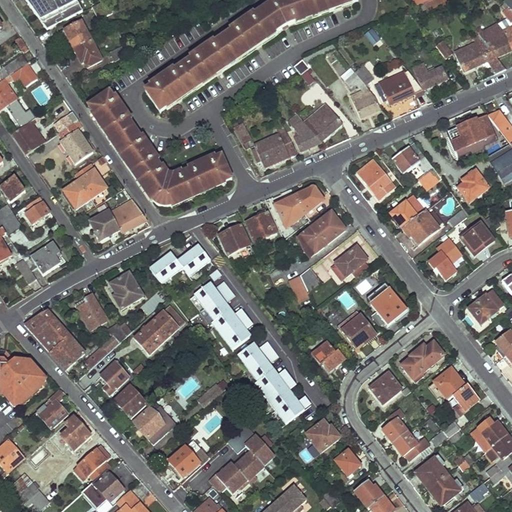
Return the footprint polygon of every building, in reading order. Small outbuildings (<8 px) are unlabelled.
[(92,7),(98,19),(112,13),(106,0),(92,7)] [(272,0),(273,3),(145,92),(160,112),(281,29),(285,27),(290,26),(358,1),(357,0),(272,0)] [(432,0),(428,2),(426,3),(429,9),(443,3),(445,6),(455,2),(453,0),(432,0)] [(511,4),(510,0),(505,0),(502,1),(506,6),(509,11),(511,10),(511,4)] [(63,28),(74,49),(91,40),(81,20),(63,28)] [(364,35),(373,45),(381,39),(372,28),(364,35)] [(484,41),(497,58),(511,51),(504,33),(484,41)] [(455,54),(463,73),(487,62),(496,75),(506,70),(497,58),(484,41),(480,43),(478,38),(474,39),(477,44),(455,54)] [(16,43),(20,49),(22,48),(24,53),(29,49),(22,39),(16,43)] [(74,49),(81,63),(84,61),(87,67),(101,60),(91,40),(74,49)] [(437,46),(446,59),(453,54),(443,41),(437,46)] [(127,44),(109,53),(114,62),(132,53),(127,44)] [(334,45),(304,58),(307,61),(336,48),(334,45)] [(0,82),(28,64),(22,56),(0,71),(0,82)] [(295,68),(302,76),(309,69),(302,61),(295,68)] [(0,82),(0,112),(17,101),(7,84),(13,80),(14,82),(34,68),(30,62),(28,64),(0,82)] [(414,69),(423,91),(447,80),(442,67),(435,70),(434,68),(431,69),(432,72),(428,73),(425,64),(414,69)] [(356,73),(365,85),(374,78),(363,65),(361,66),(362,67),(355,72),(356,73)] [(408,71),(393,78),(403,101),(415,95),(414,93),(422,90),(408,71)] [(301,79),(309,87),(316,81),(308,72),(301,79)] [(352,98),(360,118),(380,110),(376,98),(365,85),(356,73),(351,77),(365,93),(352,98)] [(375,86),(380,97),(382,97),(384,102),(387,101),(389,107),(403,101),(393,78),(375,86)] [(88,105),(156,203),(157,204),(159,205),(161,206),(162,207),(164,207),(165,207),(167,208),(169,208),(171,207),(174,206),(232,179),(222,156),(173,178),(167,177),(110,92),(88,105)] [(59,119),(71,110),(66,101),(53,110),(59,119)] [(343,125),(326,105),(305,123),(313,134),(315,132),(323,141),(343,125)] [(511,149),(511,128),(500,112),(489,118),(502,135),(511,149)] [(291,117),(295,122),(300,118),(296,113),(291,117)] [(301,138),(295,140),(300,152),(321,143),(313,134),(305,123),(300,118),(295,122),(291,126),(301,138)] [(487,119),(449,135),(457,154),(495,139),(487,119)] [(64,140),(60,143),(75,165),(93,153),(78,131),(83,127),(78,120),(59,133),(64,140)] [(12,134),(27,155),(38,148),(45,143),(31,122),(12,134)] [(251,140),(243,125),(234,129),(239,138),(243,145),(251,140)] [(255,146),(256,149),(253,151),(258,162),(261,161),(264,168),(289,157),(285,146),(292,143),(282,125),(278,127),(282,134),(255,146)] [(497,138),(503,151),(504,153),(511,149),(502,135),(497,138)] [(415,144),(393,161),(404,176),(417,166),(425,176),(433,169),(415,144)] [(493,168),(507,186),(511,182),(511,149),(504,153),(506,158),(493,168)] [(97,161),(102,169),(108,166),(103,157),(97,161)] [(358,175),(380,200),(392,190),(370,164),(358,175)] [(75,176),(79,181),(91,199),(107,189),(91,165),(75,176)] [(425,176),(419,181),(424,188),(439,176),(433,169),(425,176)] [(459,187),(469,205),(494,190),(490,182),(485,184),(480,175),(459,187)] [(439,176),(424,188),(428,192),(442,180),(439,176)] [(1,188),(11,202),(22,195),(19,191),(22,188),(15,178),(1,188)] [(79,181),(64,192),(75,209),(91,199),(79,181)] [(295,199),(306,215),(323,202),(316,192),(311,191),(295,199)] [(24,209),(25,211),(27,210),(30,214),(25,217),(32,227),(51,213),(40,197),(24,209)] [(295,199),(277,208),(287,230),(306,215),(295,199)] [(111,214),(120,231),(122,234),(148,222),(134,201),(111,214)] [(7,206),(0,210),(0,222),(12,213),(7,206)] [(394,220),(404,233),(418,221),(406,207),(401,211),(402,213),(394,220)] [(111,212),(91,223),(100,241),(120,231),(111,214),(111,212)] [(460,212),(447,224),(453,230),(466,219),(460,212)] [(0,222),(0,224),(3,229),(5,232),(7,235),(21,226),(12,213),(0,222)] [(315,227),(302,237),(316,255),(346,232),(332,214),(329,216),(331,219),(318,228),(315,227)] [(247,225),(256,245),(277,235),(268,215),(247,225)] [(418,221),(404,233),(411,241),(413,240),(420,249),(440,232),(425,215),(423,217),(418,221)] [(480,226),(461,241),(473,255),(491,239),(480,226)] [(220,238),(229,257),(247,249),(248,251),(252,249),(242,228),(220,238)] [(0,263),(10,257),(0,240),(0,235),(5,232),(3,229),(0,231),(0,263)] [(178,258),(173,251),(149,267),(161,284),(183,269),(189,277),(212,261),(200,243),(178,258)] [(21,256),(24,260),(32,272),(38,268),(43,276),(59,264),(61,266),(65,262),(52,244),(31,259),(27,253),(21,256)] [(336,266),(345,280),(348,278),(353,284),(370,271),(365,265),(360,258),(362,256),(357,249),(336,266)] [(431,263),(446,281),(456,272),(441,255),(431,263)] [(16,265),(29,285),(37,280),(32,272),(24,260),(16,265)] [(336,266),(332,269),(342,282),(345,280),(336,266)] [(214,282),(222,275),(218,269),(209,276),(214,282)] [(300,276),(309,295),(322,284),(310,269),(300,276)] [(111,286),(116,297),(113,298),(122,311),(144,298),(130,275),(111,286)] [(369,278),(357,285),(362,294),(374,287),(369,278)] [(502,285),(511,296),(511,279),(511,278),(502,285)] [(371,306),(388,328),(396,321),(394,319),(405,310),(390,291),(371,306)] [(469,311),(481,326),(504,308),(492,293),(469,311)] [(79,310),(92,331),(108,322),(93,297),(85,302),(87,305),(79,310)] [(170,308),(136,341),(150,356),(185,324),(170,308)] [(25,326),(66,371),(85,355),(48,312),(25,326)] [(339,328),(356,350),(365,342),(367,345),(376,337),(357,313),(339,328)] [(215,323),(222,332),(233,324),(226,315),(215,323)] [(109,330),(115,339),(103,348),(108,354),(126,338),(118,325),(109,330)] [(496,344),(502,351),(500,353),(504,359),(511,352),(511,334),(511,333),(496,344)] [(256,341),(237,354),(283,424),(313,405),(306,395),(299,399),(292,388),(298,384),(287,368),(279,373),(272,362),(280,357),(269,342),(260,348),(256,341)] [(330,369),(334,367),(336,366),(337,368),(346,361),(339,352),(336,354),(327,344),(312,356),(321,368),(325,365),(326,367),(330,369)] [(411,360),(402,367),(413,381),(422,374),(423,375),(445,357),(434,344),(421,355),(419,352),(410,358),(411,360)] [(108,354),(103,348),(85,364),(91,370),(108,354)] [(0,397),(5,398),(17,411),(26,407),(46,390),(49,382),(34,363),(15,362),(11,366),(6,361),(0,360),(0,397)] [(127,379),(114,365),(101,377),(108,386),(104,390),(109,395),(127,379)] [(146,370),(142,365),(134,372),(139,377),(146,370)] [(434,384),(449,402),(453,398),(466,388),(452,371),(434,384)] [(382,385),(372,392),(384,406),(402,391),(389,375),(380,382),(382,385)] [(218,383),(197,399),(205,409),(225,393),(218,383)] [(453,398),(460,406),(454,410),(461,417),(480,402),(467,387),(466,388),(453,398)] [(115,402),(130,420),(146,405),(130,388),(115,402)] [(60,391),(36,413),(53,430),(69,416),(58,404),(66,397),(60,391)] [(226,403),(216,412),(225,421),(234,411),(226,403)] [(160,406),(153,413),(160,421),(167,414),(160,406)] [(134,424),(155,446),(166,436),(159,429),(164,425),(160,421),(153,413),(151,410),(134,424)] [(384,432),(389,438),(387,439),(393,446),(408,434),(398,421),(403,417),(399,412),(388,421),(392,426),(384,432)] [(218,441),(231,428),(215,413),(203,426),(218,441)] [(70,431),(61,439),(74,453),(92,438),(73,418),(65,425),(70,431)] [(425,424),(433,432),(438,427),(430,419),(425,424)] [(307,436),(321,454),(340,438),(326,421),(307,436)] [(474,434),(481,443),(480,445),(487,453),(493,448),(508,437),(498,424),(495,427),(491,421),(474,434)] [(444,432),(450,439),(456,434),(462,430),(456,423),(444,432)] [(233,496),(277,456),(248,424),(228,442),(239,455),(209,481),(220,494),(226,489),(233,496)] [(170,432),(164,425),(159,429),(166,436),(170,432)] [(444,432),(431,443),(437,450),(450,439),(444,432)] [(399,451),(410,464),(430,447),(425,441),(418,446),(408,434),(393,446),(398,452),(399,451)] [(456,434),(450,439),(453,443),(460,438),(456,434)] [(493,448),(503,460),(498,464),(498,465),(489,472),(493,477),(511,462),(511,441),(508,437),(493,448)] [(0,449),(0,464),(6,472),(0,478),(0,479),(2,481),(9,475),(8,473),(24,460),(8,443),(0,449)] [(169,462),(185,481),(197,470),(198,469),(201,466),(187,451),(189,449),(187,446),(169,462)] [(88,479),(90,478),(95,484),(107,473),(101,468),(106,464),(111,459),(100,447),(78,468),(88,479)] [(336,462),(348,477),(361,467),(348,452),(336,462)] [(463,456),(456,462),(461,466),(467,461),(463,456)] [(438,457),(418,474),(424,482),(422,483),(429,491),(448,476),(442,468),(444,466),(438,457)] [(467,461),(461,466),(464,471),(471,466),(467,461)] [(511,462),(493,477),(491,478),(495,484),(506,476),(511,483),(511,462)] [(111,469),(106,464),(101,468),(107,473),(111,469)] [(83,484),(88,479),(78,468),(72,473),(83,484)] [(197,470),(185,481),(190,486),(201,475),(197,470)] [(95,484),(98,487),(96,489),(110,504),(125,491),(111,476),(109,477),(107,473),(95,484)] [(33,486),(23,475),(15,482),(25,494),(33,486)] [(448,476),(429,491),(435,499),(437,498),(443,506),(463,490),(457,482),(454,484),(448,476)] [(8,488),(16,497),(19,495),(26,503),(39,492),(33,486),(25,494),(15,482),(8,488)] [(355,492),(369,510),(370,509),(384,498),(376,488),(374,490),(367,482),(355,492)] [(484,484),(469,496),(473,501),(489,489),(484,484)] [(294,487),(277,502),(286,511),(299,511),(297,510),(301,506),(307,501),(294,487)] [(325,499),(328,503),(336,497),(329,488),(322,494),(325,499)] [(41,511),(50,504),(39,492),(26,503),(24,506),(29,511),(41,511)] [(123,511),(121,511),(146,511),(145,511),(143,511),(141,511),(137,508),(133,511),(131,511),(127,507),(135,499),(130,493),(117,504),(123,511)] [(336,497),(328,503),(331,507),(332,508),(339,502),(336,497)] [(195,511),(223,511),(211,498),(195,511)] [(384,498),(370,509),(372,511),(394,511),(395,511),(384,498)] [(127,507),(131,511),(133,511),(137,508),(141,511),(143,511),(145,511),(135,499),(127,507)] [(325,499),(321,502),(327,510),(331,507),(328,503),(325,499)] [(286,511),(277,502),(265,511),(286,511)]
